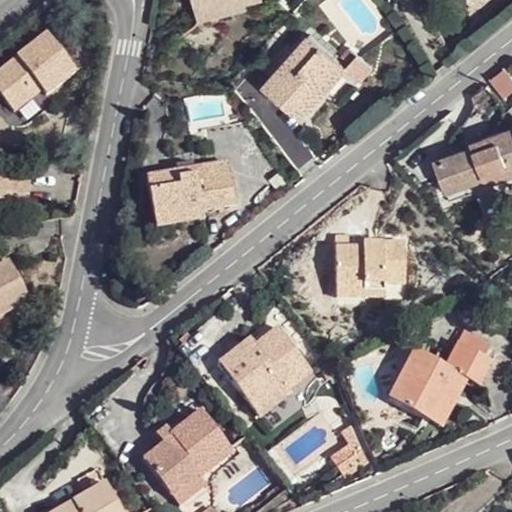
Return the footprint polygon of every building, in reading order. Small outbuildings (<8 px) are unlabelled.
[(194,0),(197,10),(230,2),(231,7),(246,4),(259,0),(194,0)] [(230,2),(197,10),(200,22),(247,11),(246,4),(231,7),(230,2)] [(76,75),(47,38),(0,75),(0,97),(14,116),(28,104),(42,93),(47,99),(76,75)] [(327,93),(347,69),(315,41),(271,90),(307,123),(319,110),(331,97),(327,93)] [(352,74),(347,69),(327,93),(331,97),(352,74)] [(511,73),(510,71),(497,82),(511,97),(511,73)] [(468,190),(485,211),(511,191),(511,150),(506,155),(498,162),(499,165),(495,169),(488,174),(481,180),(471,188),(468,190)] [(489,162),(495,169),(499,165),(498,162),(506,155),(502,152),(489,162)] [(157,197),(169,231),(198,222),(200,229),(250,213),(235,171),(201,183),(198,175),(186,179),(187,187),(157,197)] [(467,183),(471,188),(481,180),(477,175),(467,183)] [(0,182),(0,210),(27,209),(25,182),(0,182)] [(511,191),(485,211),(489,217),(511,199),(511,191)] [(198,222),(169,231),(171,239),(200,229),(198,222)] [(344,251),(343,284),(370,286),(369,294),(391,295),(391,289),(414,290),(415,248),(371,246),(371,257),(362,256),(362,251),(353,251),(344,251)] [(362,246),(362,251),(362,256),(371,257),(371,246),(362,246)] [(0,328),(13,322),(35,311),(16,270),(0,277),(0,328)] [(370,286),(343,284),(342,300),(391,302),(391,295),(369,294),(370,286)] [(257,359),(252,352),(239,362),(226,372),(260,418),(294,393),(298,397),(321,379),(288,335),(265,352),(257,359)] [(260,346),(252,352),(257,359),(265,352),(260,346)] [(461,379),(471,385),(477,389),(484,392),(497,369),(463,351),(452,371),(422,355),(395,403),(435,425),(461,379)] [(445,431),(471,385),(461,379),(435,425),(445,431)] [(294,393),(260,418),(266,425),(300,400),(298,397),(294,393)] [(170,450),(167,447),(148,462),(175,496),(201,476),(203,478),(237,451),(205,412),(190,423),(175,435),(172,439),(177,445),(170,450)] [(159,437),(167,447),(170,450),(177,445),(172,439),(175,435),(169,429),(159,437)] [(340,478),(367,465),(356,442),(329,456),(340,478)] [(201,476),(175,496),(185,509),(212,488),(203,478),(201,476)] [(61,511),(125,511),(108,484),(71,507),(61,511)]
